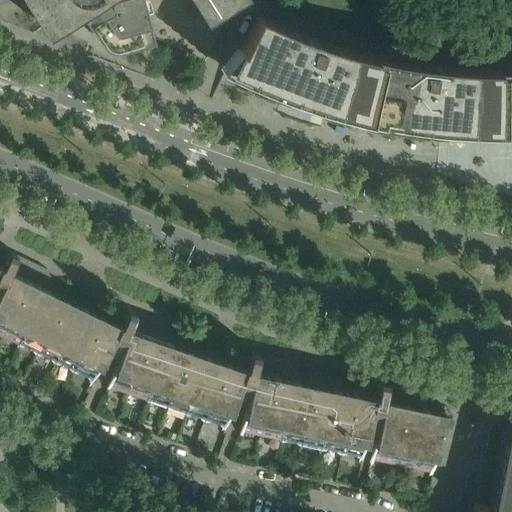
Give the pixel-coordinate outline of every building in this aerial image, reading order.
[(24,0),(26,3),(28,5),(39,22),(42,27),(63,14),(74,7),(75,6),(79,3),(83,9),(81,10),(100,38),(107,44),(118,45),(151,36),(204,61),(232,3),(232,2),(233,0),(24,0)] [(511,70),(497,71),(475,70),(455,69),(433,67),(415,64),(394,61),(374,56),(354,51),(334,45),(297,32),(277,24),(258,15),(229,73),(272,92),(295,100),(314,107),(337,113),(359,119),(381,124),(405,128),(425,131),(448,133),(472,135),(496,135),(511,135),(511,70)] [(0,339),(2,335),(18,343),(15,350),(17,352),(21,344),(37,352),(63,297),(47,289),(51,281),(47,269),(8,251),(6,255),(3,254),(0,255),(0,339)] [(63,297),(37,352),(33,359),(35,360),(39,353),(55,361),(51,368),(53,369),(57,362),(73,370),(69,377),(72,378),(75,371),(91,379),(88,386),(90,387),(106,355),(117,360),(105,393),(108,394),(110,386),(127,392),(124,400),(127,401),(130,393),(146,399),(144,407),(146,408),(149,400),(166,405),(186,348),(169,342),(171,333),(166,322),(135,312),(127,308),(125,313),(122,312),(114,315),(111,320),(63,297)] [(186,348),(166,405),(163,413),(165,414),(168,406),(185,412),(182,420),(185,421),(187,413),(204,419),(201,427),(204,428),(207,420),(223,425),(221,433),(223,434),(235,401),(246,404),(239,439),(241,439),(243,431),(261,435),(259,443),(261,443),(263,435),(280,439),(279,447),(281,448),(283,439),(300,443),(314,383),(295,379),(297,371),(291,361),(258,354),(250,351),(249,356),(246,355),(238,360),(236,365),(186,348)] [(366,394),(314,383),(300,443),(299,451),(301,452),(303,444),(320,447),(318,456),(321,456),(323,448),(340,452),(338,460),(341,461),(343,452),(360,456),(358,464),(361,465),(368,430),(376,431),(369,466),(371,467),(373,459),(390,462),(388,471),(391,471),(393,463),(410,467),(408,475),(411,476),(413,467),(430,471),(428,479),(431,480),(447,403),(441,393),(379,380),(378,385),(374,384),(367,389),(366,394)] [(511,511),(511,420),(510,421),(509,427),(499,425),(490,430),(476,502),(473,509),(477,511),(476,511),(511,511)]
